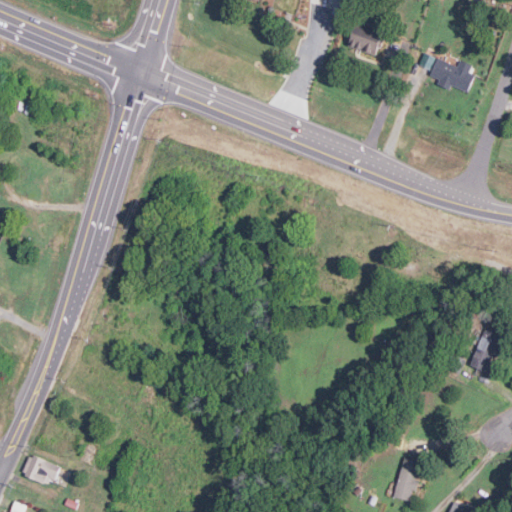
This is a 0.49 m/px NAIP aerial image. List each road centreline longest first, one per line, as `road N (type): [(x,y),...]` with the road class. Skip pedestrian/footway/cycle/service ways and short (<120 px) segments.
road 1 (tertiary): [(165,0),(55,339),(0,469)]
road 2 (primary): [(511,215),(420,190),(140,69)]
road 3 (trunk): [(140,69),(0,15)]
road 4 (residential): [(478,209),(511,88)]
